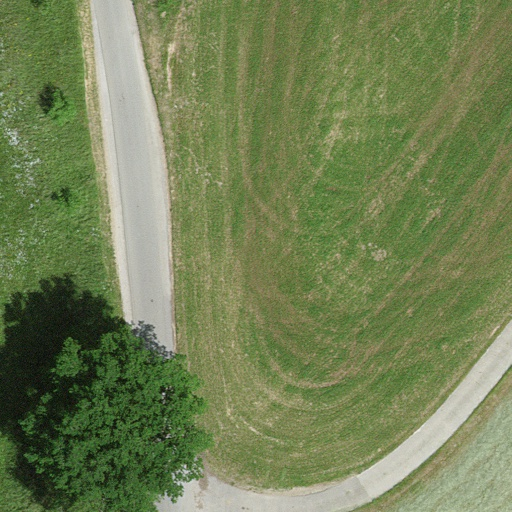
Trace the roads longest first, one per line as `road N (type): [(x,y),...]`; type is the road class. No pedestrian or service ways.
road 1 (unclassified): [(165,511),(140,191),(111,0)]
road 2 (track): [(165,509),(290,509),(364,487),(433,433),(511,343)]
